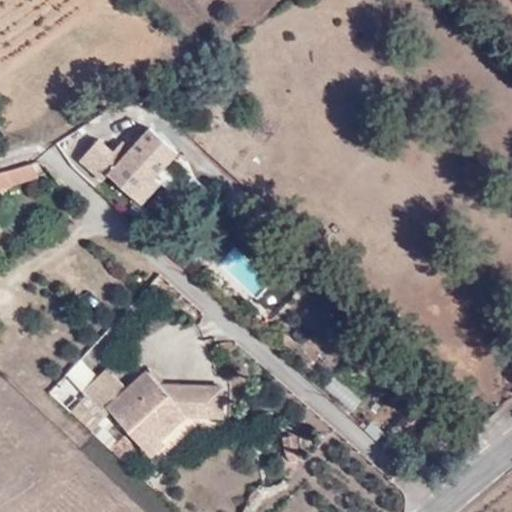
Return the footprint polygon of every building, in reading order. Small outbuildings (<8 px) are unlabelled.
[(106,175),(132,197),(156,172),(172,153),(144,129),(118,157),(94,136),(72,160),(98,182),(106,175)] [(0,187),(44,175),(39,159),(0,171),(0,187)] [(156,172),(132,197),(138,203),(163,179),(156,172)] [(107,372),(84,395),(104,414),(110,409),(146,454),(161,441),(188,419),(207,420),(211,392),(164,386),(153,373),(128,394),(107,372)] [(211,392),(207,420),(217,421),(220,393),(211,392)] [(161,441),(146,454),(149,458),(165,446),(161,441)]
